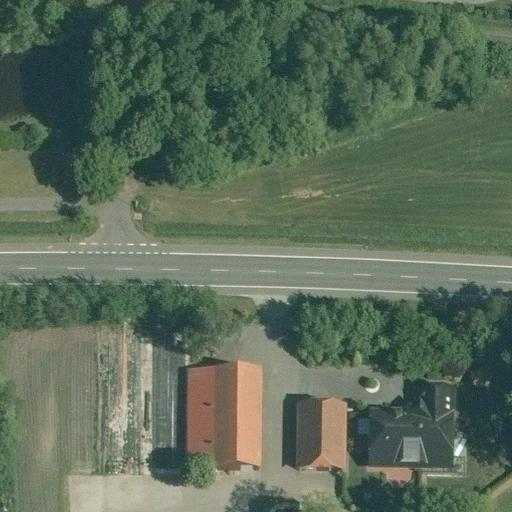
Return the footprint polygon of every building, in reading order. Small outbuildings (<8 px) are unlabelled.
[(481,391),(510,374),(504,365),(476,382),(481,391)] [(259,376),(189,375),(188,472),(258,472),(259,376)] [(140,429),(141,376),(117,376),(117,429),(140,429)] [(396,378),(300,377),(299,413),(343,413),(395,414),(396,378)] [(343,413),(299,413),(298,473),(342,473),(343,413)]
